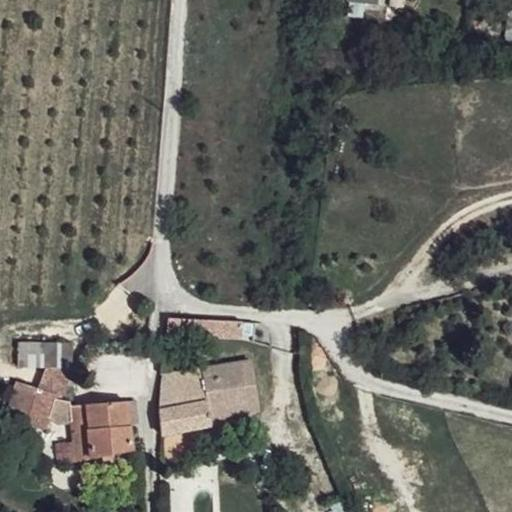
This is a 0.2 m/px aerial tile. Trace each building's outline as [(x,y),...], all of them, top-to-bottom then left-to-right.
[(243,322),(168,318),(167,334),(242,337),(243,322)] [(253,364),(244,365),(246,387),(255,385),(253,364)] [(244,365),(157,371),(157,405),(161,434),(212,425),(210,417),(225,416),(260,412),(255,385),(246,387),(244,365)] [(6,427),(47,437),(55,400),(15,391),(6,427)] [(124,401),(68,409),(74,463),(131,455),(124,401)] [(225,416),(210,417),(212,425),(226,423),(225,416)] [(73,495),(59,491),(56,501),(71,505),(73,495)]
